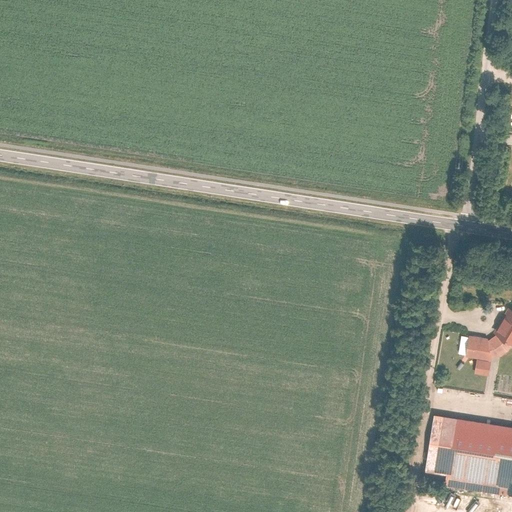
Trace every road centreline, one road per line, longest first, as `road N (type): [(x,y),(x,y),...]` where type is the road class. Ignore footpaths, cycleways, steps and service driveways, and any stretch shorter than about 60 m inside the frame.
road 1 (tertiary): [(0,155),(460,227)]
road 2 (unclassified): [(490,0),(460,227)]
